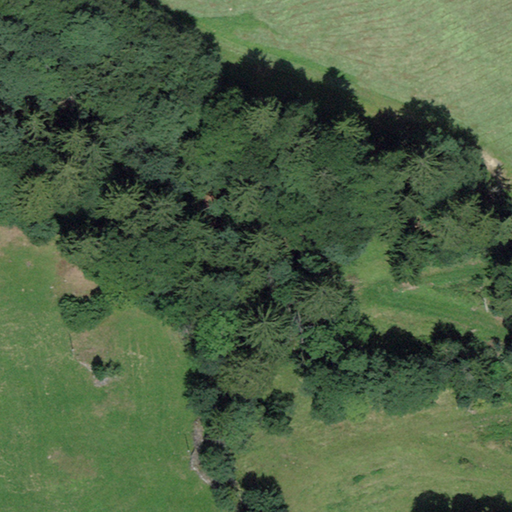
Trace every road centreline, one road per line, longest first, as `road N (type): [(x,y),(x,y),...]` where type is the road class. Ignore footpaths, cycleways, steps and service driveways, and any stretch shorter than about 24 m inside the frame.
road 1 (track): [(511,179),(471,140),(422,112),(248,52),(132,0)]
road 2 (track): [(511,332),(475,316),(362,294),(364,287),(511,263)]
road 3 (track): [(511,468),(399,435),(511,410)]
